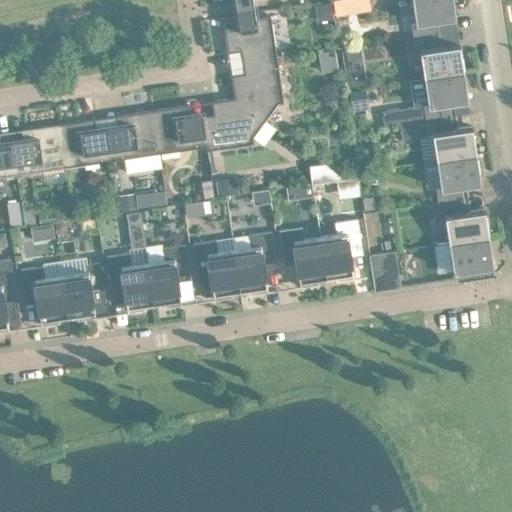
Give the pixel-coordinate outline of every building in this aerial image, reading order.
[(328,0),(318,0),(315,1),(317,17),(331,15),(328,0)] [(410,19),(412,32),(438,29),(436,15),(455,13),(453,0),(412,0),(415,18),(410,19)] [(246,45),(247,56),(275,52),(269,11),(222,18),(226,48),(246,45)] [(419,45),(423,73),(463,67),(459,39),(439,42),(438,29),(412,32),(414,46),(419,45)] [(335,35),(324,37),(325,45),(337,43),(335,35)] [(333,45),(317,48),(321,68),(336,65),(333,45)] [(230,70),(233,93),(263,115),(276,95),(280,94),(281,95),(282,95),(275,52),(247,56),(249,67),(230,70)] [(422,102),(424,115),(450,111),(448,98),(467,95),(463,67),(423,73),(428,101),(422,102)] [(357,86),(349,87),(352,107),(360,106),(357,86)] [(213,116),(202,117),(206,142),(205,142),(206,146),(253,139),(253,137),(252,137),(251,133),(263,115),(233,93),(210,96),(213,116)] [(188,100),(152,105),(158,149),(205,142),(206,142),(202,117),(191,119),(188,100)] [(413,103),(381,108),(383,121),(399,119),(424,115),(422,102),(413,103)] [(118,130),(107,131),(111,156),(158,149),(152,105),(115,111),(118,130)] [(432,128),(436,156),(476,150),(471,122),(452,124),(450,111),(424,115),(426,129),(432,128)] [(93,114),(57,119),(63,163),(111,156),(107,131),(96,133),(93,114)] [(23,144),(12,146),(16,170),(63,163),(57,119),(20,125),(23,144)] [(0,139),(0,172),(16,170),(12,146),(1,147),(0,139)] [(435,184),(437,198),(462,194),(460,181),(480,178),(476,150),(436,156),(440,183),(435,184)] [(361,152),(357,156),(358,161),(362,164),(367,164),(370,160),(370,154),(366,151),(361,152)] [(323,159),(308,161),(310,179),(336,175),(343,174),(323,159)] [(236,172),(214,176),(217,191),(238,187),(236,172)] [(210,176),(201,177),(203,193),(212,192),(210,176)] [(310,179),(302,180),(304,192),(312,191),(310,179)] [(134,188),(117,190),(119,205),(136,203),(134,188)] [(444,211),(448,238),(488,233),(484,204),(464,207),(462,194),(437,198),(439,212),(444,211)] [(17,197),(6,198),(8,210),(19,208),(17,197)] [(200,197),(184,199),(186,212),(202,210),(200,197)] [(139,207),(126,209),(131,243),(143,241),(139,207)] [(32,208),(23,209),(24,219),(34,218),(32,208)] [(336,230),(319,232),(325,273),(334,272),(335,277),(353,274),(349,246),(361,244),(357,214),(334,218),(336,230)] [(57,216),(54,220),(55,224),(58,227),(63,226),(65,223),(65,218),(61,216),(57,216)] [(51,219),(30,221),(32,235),(53,233),(51,219)] [(325,273),(319,232),(303,234),(301,222),(279,226),(283,255),(295,254),(299,282),(317,279),(317,274),(325,273)] [(249,243),(233,245),(239,286),(248,285),(248,290),(267,287),(262,259),(275,257),(270,227),(248,230),(249,243)] [(488,233),(448,238),(452,267),(492,261),(488,233)] [(215,235),(192,239),(196,268),(197,273),(209,272),(213,295),(231,292),(230,287),(239,286),(233,245),(217,247),(215,235)] [(163,255),(147,258),(153,299),(162,298),(162,302),(180,300),(176,271),(188,270),(184,240),(161,243),(163,255)] [(398,282),(395,263),(393,247),(368,250),(371,265),(370,265),(373,285),(386,283),(398,282)] [(153,299),(147,258),(130,260),(128,248),(106,252),(110,281),(122,280),(127,308),(145,305),(144,300),(153,299)] [(0,326),(8,325),(4,297),(16,295),(10,254),(0,255),(0,326)] [(87,267),(60,271),(66,312),(75,310),(76,315),(94,313),(90,284),(102,283),(99,258),(86,260),(87,267)] [(66,312),(60,271),(44,273),(42,261),(19,265),(24,294),(36,292),(40,321),(58,318),(58,313),(66,312)]
